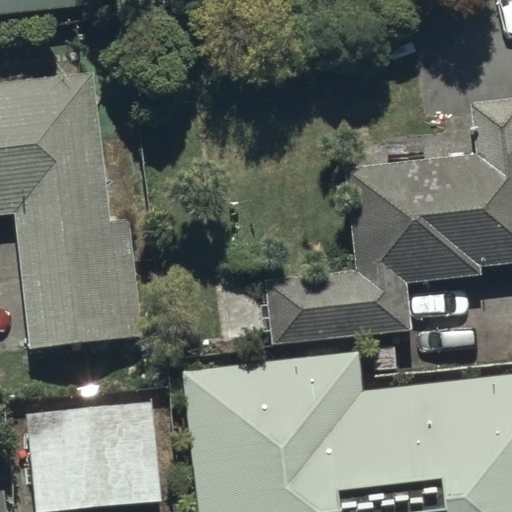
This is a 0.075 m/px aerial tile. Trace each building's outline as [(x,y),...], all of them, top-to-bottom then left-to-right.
[(0,0),(0,19),(80,10),(79,0),(0,0)] [(0,211),(10,210),(26,346),(125,335),(93,66),(0,76),(0,211)] [(264,276),(271,342),(410,328),(405,280),(479,273),(478,263),(511,259),(511,97),(469,102),(474,151),(343,164),(353,267),(264,276)] [(174,365),(192,511),(511,511),(511,371),(359,390),(353,344),(174,365)] [(22,431),(29,511),(157,511),(149,419),(22,431)]
